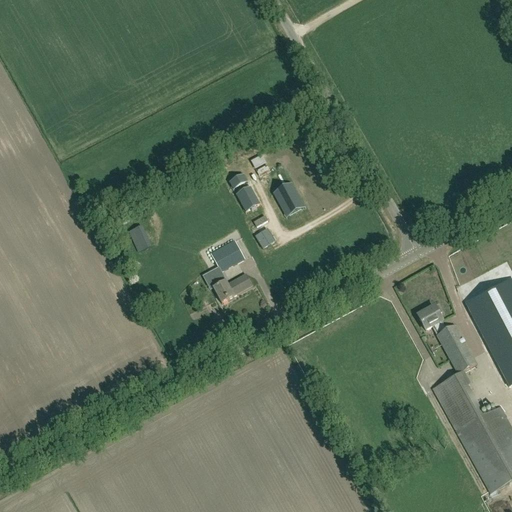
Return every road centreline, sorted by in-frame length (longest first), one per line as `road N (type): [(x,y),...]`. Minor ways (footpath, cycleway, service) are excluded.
road 1 (tertiary): [(0,483),(511,201)]
road 2 (unknown): [(289,324),(216,204)]
